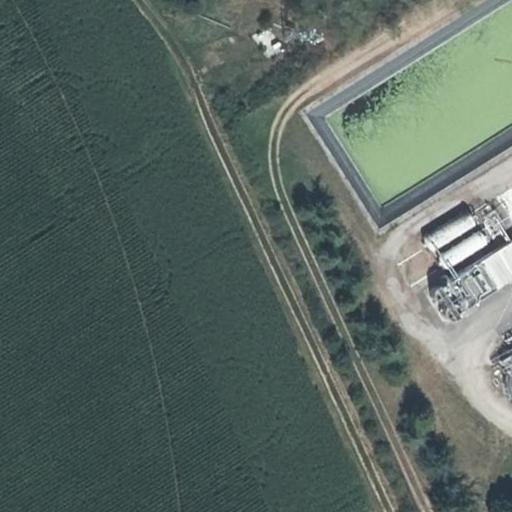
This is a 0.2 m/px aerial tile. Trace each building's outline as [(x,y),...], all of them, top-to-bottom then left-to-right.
[(431,250),(479,225),(471,210),(423,236),(431,250)] [(479,231),(442,253),(450,266),(487,243),(479,231)] [(511,272),(511,233),(441,276),(459,306),(511,272)] [(425,287),(424,291),(424,293),(425,296),(427,299),(430,300),(432,300),(435,300),(437,298),(439,296),(440,293),(440,290),(439,287),(436,285),(433,284),(430,284),(427,285),(425,287)] [(445,302),(442,301),(439,302),(438,304),(436,305),(435,308),(435,312),(436,314),(438,316),(441,318),(444,318),(447,317),(450,314),(451,312),(451,309),(450,306),(448,303),(445,302)]
